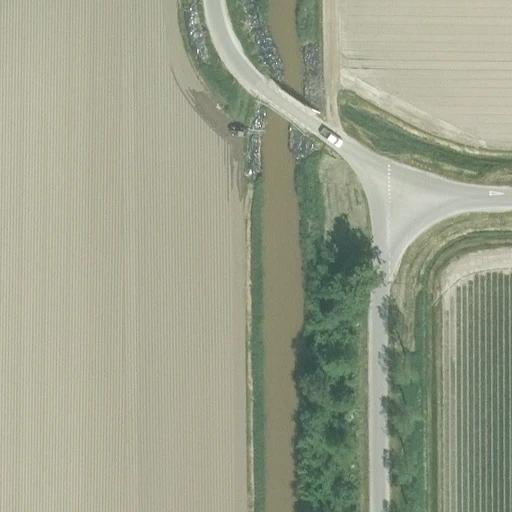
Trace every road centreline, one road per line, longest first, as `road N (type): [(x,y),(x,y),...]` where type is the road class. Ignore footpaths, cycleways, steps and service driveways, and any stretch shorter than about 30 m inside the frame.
road 1 (unclassified): [(379,511),(379,198)]
road 2 (unclassified): [(379,198),(361,162),(238,69),(211,0)]
road 3 (unclassified): [(511,199),(379,198)]
